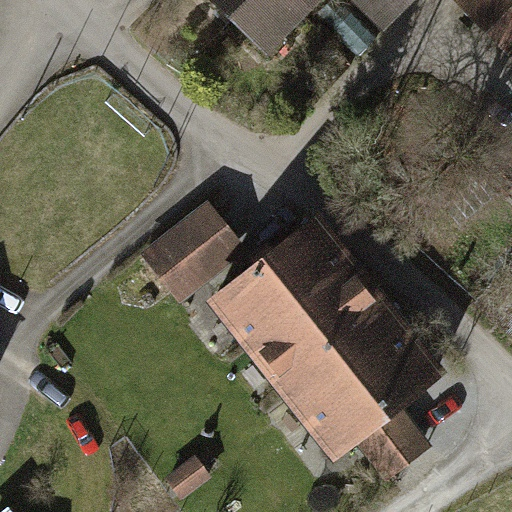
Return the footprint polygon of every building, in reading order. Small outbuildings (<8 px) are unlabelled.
[(228,0),(270,40),(308,0),(370,0),(382,11),(392,0),(228,0)] [(511,0),(473,0),(511,37),(511,0)] [(179,295),(240,245),(206,202),(144,252),(179,295)] [(213,297),(253,346),(356,264),(316,214),(213,297)] [(511,260),(475,301),(511,334),(511,260)] [(253,346),(293,396),(396,313),(356,264),(253,346)] [(293,396),(333,445),(436,363),(396,313),(293,396)] [(427,438),(400,403),(356,438),(383,473),(427,438)] [(163,482),(181,506),(213,483),(195,459),(163,482)]
